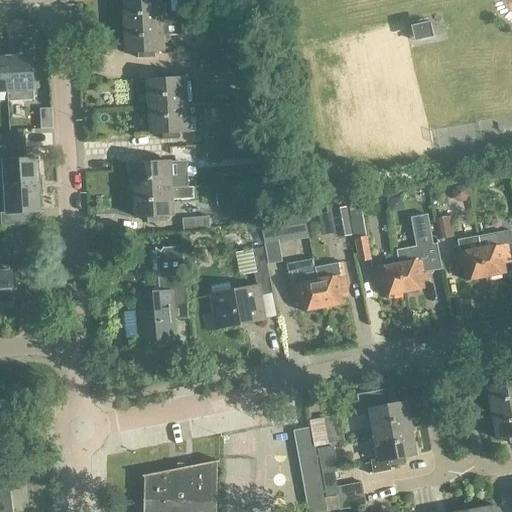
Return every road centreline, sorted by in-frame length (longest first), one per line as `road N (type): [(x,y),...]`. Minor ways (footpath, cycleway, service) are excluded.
road 1 (residential): [(76,346),(60,4)]
road 2 (residential): [(98,422),(259,391)]
road 3 (residential): [(430,499),(407,356)]
road 4 (residential): [(481,487),(456,345)]
